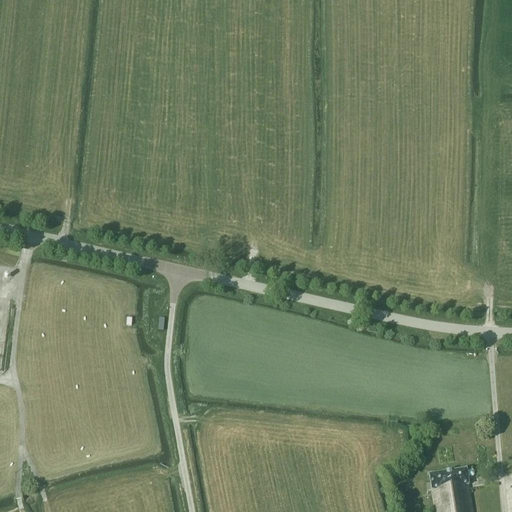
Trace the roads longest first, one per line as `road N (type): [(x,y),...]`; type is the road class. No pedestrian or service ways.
road 1 (tertiary): [(178,269),(432,325),(511,332)]
road 2 (unclassified): [(178,269),(167,372),(191,511)]
road 3 (tertiary): [(0,228),(178,269)]
road 4 (track): [(12,371),(22,511)]
